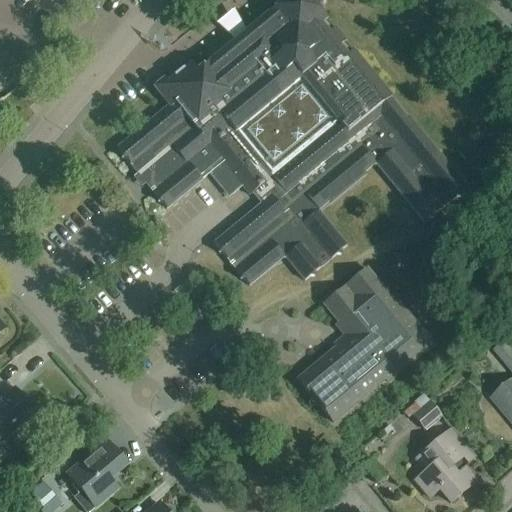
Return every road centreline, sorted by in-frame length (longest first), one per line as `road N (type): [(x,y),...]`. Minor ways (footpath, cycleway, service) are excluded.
road 1 (unclassified): [(153,442),(0,257)]
road 2 (residential): [(0,183),(114,51)]
road 3 (unclassified): [(114,51),(166,57),(236,0)]
